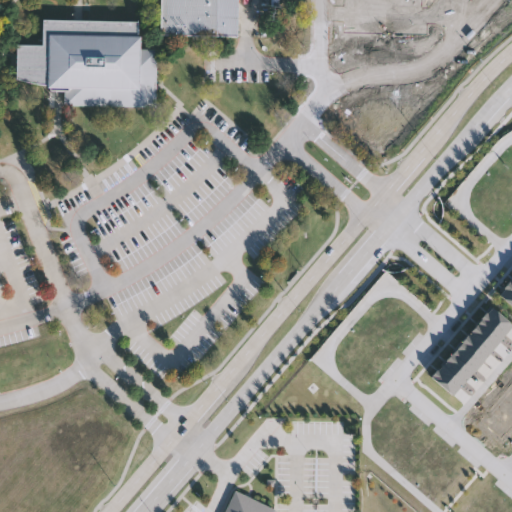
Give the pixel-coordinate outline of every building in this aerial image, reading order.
[(159,0),(159,36),(236,36),(236,0),(159,0)] [(44,20),(43,46),(17,45),(16,54),(16,81),(31,84),(47,86),(46,92),(57,92),(65,92),(64,106),(156,109),(158,50),(141,50),(141,36),(137,36),(137,24),(78,22),(44,20)] [(511,306),(495,292),(505,280),(511,285),(511,306)] [(479,318),(489,307),(511,326),(502,338),(479,318)] [(469,330),(479,318),(502,338),(492,349),(469,330)] [(459,342),(469,330),(492,349),(482,361),(459,342)] [(449,354),(459,342),(482,361),(472,373),(449,354)] [(439,366),(449,354),(472,373),(462,385),(439,366)] [(429,377),(439,366),(462,385),(452,396),(429,377)] [(511,405),(499,394),(509,382),(511,384),(511,405)] [(489,405),(499,394),(511,405),(511,423),(511,425),(489,405)] [(479,417),(489,405),(511,425),(501,436),(479,417)] [(224,511),(235,489),(277,509),(275,511),(224,511)]
